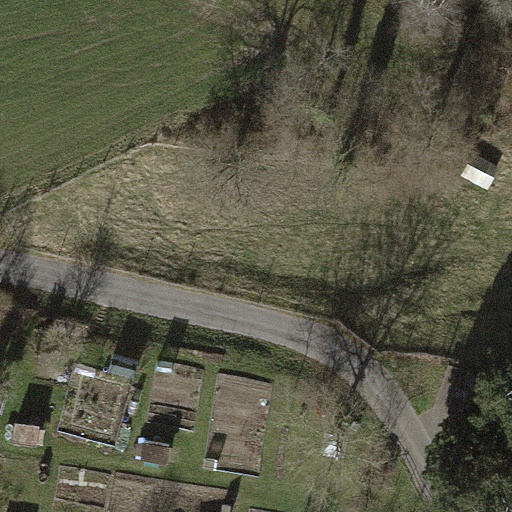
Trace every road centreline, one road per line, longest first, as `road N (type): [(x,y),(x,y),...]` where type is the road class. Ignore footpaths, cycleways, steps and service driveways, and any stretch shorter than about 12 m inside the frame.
road 1 (residential): [(447,511),(365,375),(294,336),(0,270)]
road 2 (track): [(511,307),(456,310),(374,334),(333,358)]
